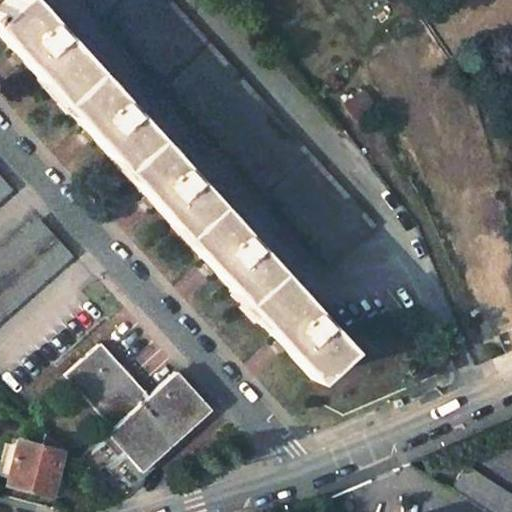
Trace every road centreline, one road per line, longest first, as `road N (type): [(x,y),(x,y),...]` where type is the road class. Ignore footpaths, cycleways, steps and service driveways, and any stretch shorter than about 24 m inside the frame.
road 1 (residential): [(0,136),(306,469)]
road 2 (residential): [(306,469),(511,382)]
road 3 (residential): [(168,511),(306,469)]
